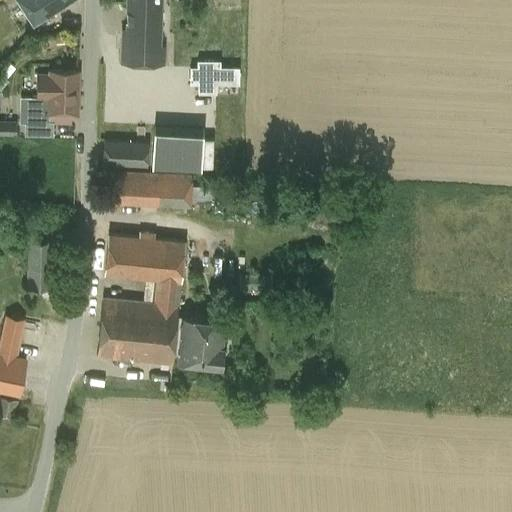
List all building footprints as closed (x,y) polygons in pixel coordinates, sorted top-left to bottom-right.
[(16,0),(33,25),(71,0),(16,0)] [(126,0),(127,29),(121,29),(121,64),(163,64),(163,46),(160,46),(160,0),(126,0)] [(237,85),(237,70),(220,70),(220,63),(198,63),(198,70),(192,70),(192,85),(199,85),(199,94),(215,94),(215,85),(237,85)] [(35,74),(35,92),(35,98),(31,97),(30,123),(25,125),(25,137),(51,138),(52,122),(47,122),(48,120),(48,115),(78,116),(79,71),(48,71),(48,74),(35,74)] [(203,126),(153,123),(150,168),(200,171),(203,126)] [(102,165),(147,167),(150,142),(103,140),(102,165)] [(191,175),(112,171),(111,202),(191,206),(191,201),(205,202),(206,186),(191,185),(191,175)] [(154,280),(153,287),(152,301),(101,296),(95,356),(171,364),(178,304),(179,304),(182,281),(181,280),(185,241),(154,237),(154,233),(139,232),(138,236),(107,232),(103,275),(143,279),(154,280)] [(28,242),(26,289),(51,289),(52,241),(28,242)] [(4,316),(0,332),(0,390),(18,394),(26,359),(17,358),(25,319),(4,316)] [(221,367),(222,345),(224,320),(180,318),(175,363),(221,367)] [(16,411),(18,401),(0,398),(0,418),(11,421),(14,410),(16,411)]
